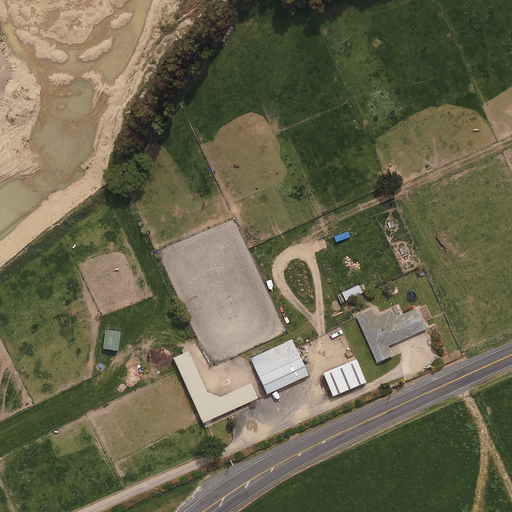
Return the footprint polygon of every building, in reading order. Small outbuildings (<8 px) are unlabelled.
[(362,292),(359,284),(343,292),(346,300),(362,292)] [(376,316),(372,308),(357,315),(358,316),(377,361),(392,354),(388,345),(426,328),(417,307),(394,317),(391,310),(376,316)] [(295,348),(291,340),(250,358),(265,393),(265,394),(307,375),(295,348)] [(206,392),(187,351),(183,353),(172,358),(177,370),(202,423),(203,422),(205,427),(210,424),(208,420),(226,412),(257,398),(256,397),(250,383),(219,397),(206,392)] [(364,382),(355,360),(322,373),(331,396),(364,382)]
